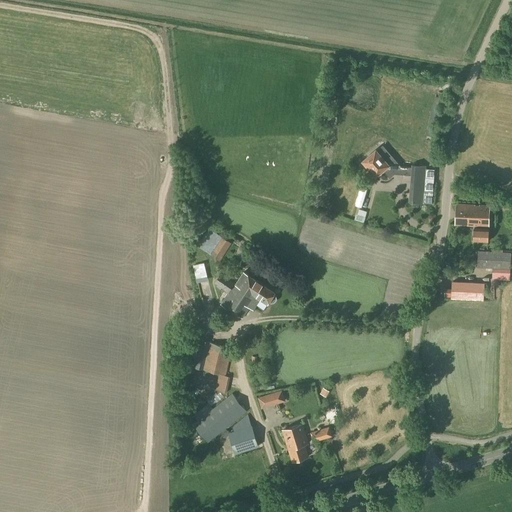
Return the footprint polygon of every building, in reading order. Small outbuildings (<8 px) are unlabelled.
[(385,162),(375,150),(362,161),(375,176),(384,169),(389,176),(400,166),(392,156),(385,162)] [(432,204),(433,192),(434,170),(426,169),(426,168),(411,167),(409,191),(408,204),(423,204),(432,204)] [(456,204),(454,226),(476,227),(486,227),(488,227),(489,205),(458,204),(456,204)] [(363,223),(365,217),(356,214),(354,220),(363,223)] [(488,230),(486,230),(476,229),(474,229),(473,242),(488,242),(488,230)] [(219,261),(231,243),(221,236),(209,255),(219,261)] [(478,251),(477,267),(493,268),(493,279),(509,280),(510,269),(511,253),(478,251)] [(221,273),(214,284),(227,293),(220,304),(242,319),(253,302),(257,305),(260,300),(267,305),(269,303),(271,303),(274,303),(276,301),(277,298),(276,296),(274,294),(275,293),(242,272),(236,283),(221,273)] [(452,281),(451,299),(475,300),(476,283),(476,282),(452,281)] [(227,392),(230,377),(225,376),(231,348),(197,339),(191,367),(218,374),(215,390),(227,392)] [(260,395),(265,409),(289,401),(285,387),(260,395)] [(247,411),(232,393),(213,409),(208,402),(193,415),(197,421),(193,425),(207,443),(247,411)] [(235,454),(258,447),(249,419),(234,425),(235,430),(228,432),(230,441),(235,454)] [(292,461),(307,457),(304,444),(307,443),(302,424),(282,430),(292,461)] [(313,442),(315,442),(332,436),(329,426),(310,432),(313,442)]
